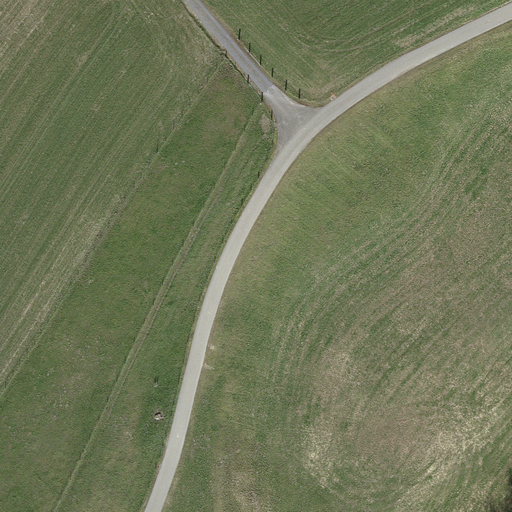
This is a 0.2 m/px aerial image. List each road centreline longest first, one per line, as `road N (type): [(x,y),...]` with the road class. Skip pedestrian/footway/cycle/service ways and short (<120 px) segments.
road 1 (track): [(155,511),(184,451),(242,232),(280,149),(323,100),(507,0)]
road 2 (track): [(299,128),(189,0)]
